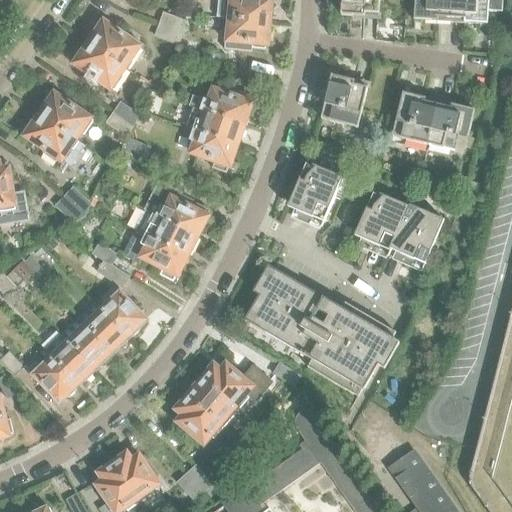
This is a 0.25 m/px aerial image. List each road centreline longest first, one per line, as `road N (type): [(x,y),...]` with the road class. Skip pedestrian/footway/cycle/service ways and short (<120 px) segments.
road 1 (residential): [(0,480),(54,458),(108,422),(150,379),(214,288),(250,218)]
road 2 (residential): [(250,218),(307,43)]
road 3 (residential): [(250,218),(398,305)]
road 4 (residential): [(307,43),(458,63)]
